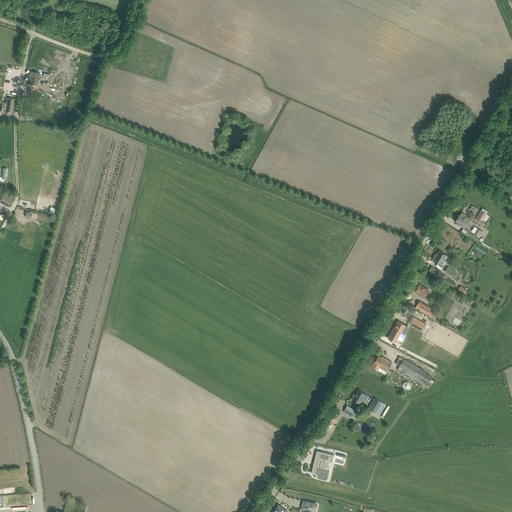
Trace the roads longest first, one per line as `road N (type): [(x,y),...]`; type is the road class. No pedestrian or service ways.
road 1 (residential): [(255,511),(454,190)]
road 2 (track): [(0,231),(17,191),(17,105),(31,31)]
road 3 (unclassified): [(44,511),(23,389),(0,331)]
road 4 (unclassified): [(141,0),(124,40),(108,54),(0,19)]
